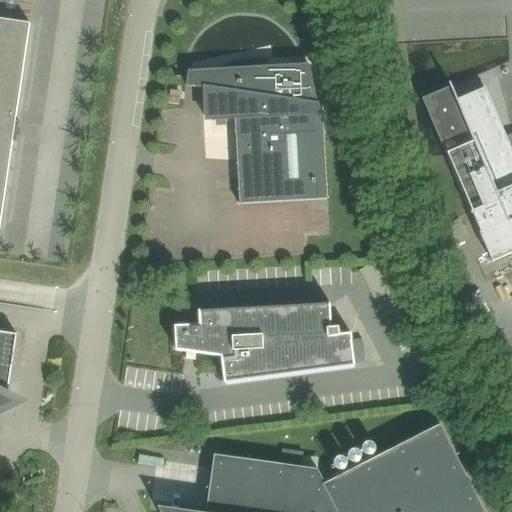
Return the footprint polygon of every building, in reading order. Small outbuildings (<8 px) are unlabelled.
[(0,0),(0,229),(27,20),(0,17),(0,0)] [(268,66),(267,58),(243,60),(236,61),(228,63),(221,67),(217,69),(188,71),(186,86),(205,89),(206,120),(216,119),(221,124),(226,119),(235,118),(240,205),(328,200),(323,111),(319,111),(309,64),(268,66)] [(451,87),(422,99),(492,263),(511,254),(511,147),(511,148),(506,137),(485,87),(458,99),(452,86),(451,87)] [(458,219),(444,227),(455,245),(469,238),(458,219)] [(375,301),(393,292),(378,261),(359,271),(375,301)] [(332,327),(330,303),(199,311),(200,324),(174,326),(176,350),(187,352),(186,358),(194,360),(195,353),(221,357),(225,383),(355,366),(351,333),(340,334),(340,326),(332,327)] [(0,409),(6,407),(3,400),(2,398),(5,393),(8,394),(9,391),(17,334),(0,331),(0,409)] [(485,511),(440,424),(325,483),(318,469),(214,455),(206,511),(485,511)]
